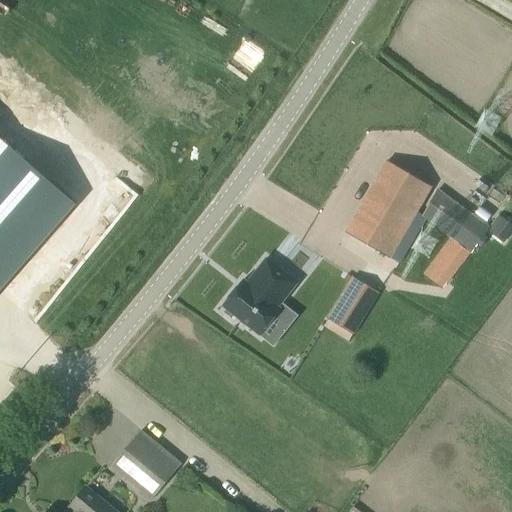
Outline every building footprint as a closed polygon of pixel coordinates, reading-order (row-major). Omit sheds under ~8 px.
[(294,194),(325,212),(378,123),(347,105),(294,194)] [(0,137),(0,290),(76,204),(0,137)] [(388,162),(346,233),(390,259),(431,187),(388,162)] [(441,288),(486,227),(437,190),(423,209),(455,234),(424,276),(441,288)] [(502,242),(511,229),(511,224),(500,216),(488,232),(502,242)] [(243,280),(222,306),(226,309),(224,313),(234,321),(237,318),(260,336),(281,309),(278,307),(282,303),(297,284),(266,259),(247,283),(243,280)] [(329,319),(324,326),(349,341),(353,335),(354,335),(378,293),(353,278),(328,319),(329,319)] [(140,431),(110,469),(150,502),(181,465),(140,431)] [(73,511),(114,511),(86,488),(70,507),(75,511),(73,511)]
